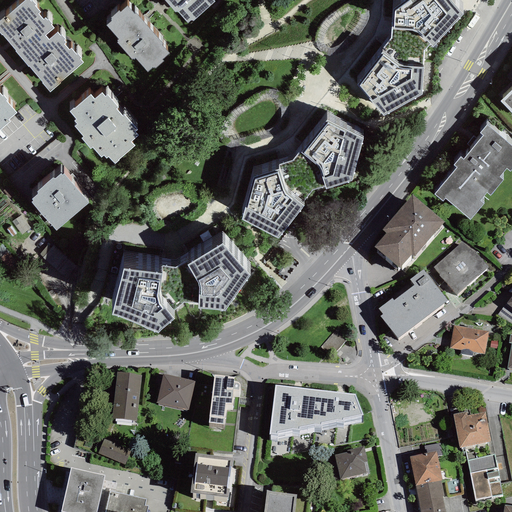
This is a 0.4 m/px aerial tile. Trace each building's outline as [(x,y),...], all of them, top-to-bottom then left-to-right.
[(4,17),(0,20),(0,33),(1,35),(2,35),(16,51),(15,51),(28,67),(29,66),(42,82),(42,83),(50,93),(61,83),(60,82),(84,63),(71,48),(69,49),(64,44),(66,43),(64,40),(65,39),(61,34),(61,35),(58,32),(49,39),(45,35),(54,28),(51,24),(52,23),(48,18),(47,19),(45,17),(43,19),(38,14),(40,12),(35,6),(35,5),(32,1),(31,1),(30,0),(25,0),(5,17),(4,17)] [(163,0),(174,12),(176,11),(187,23),(191,20),(192,22),(213,4),(209,0),(163,0)] [(358,85),(383,116),(421,94),(424,50),(430,45),(433,47),(463,13),(450,0),(405,0),(393,10),(391,28),(390,38),(381,50),(382,51),(358,85)] [(111,21),(106,26),(118,39),(117,40),(118,42),(117,43),(132,60),(133,59),(134,60),(135,59),(147,73),(153,68),(154,69),(164,61),(163,60),(169,54),(161,45),(162,44),(136,13),(134,14),(127,6),(120,12),(119,11),(111,18),(112,19),(111,20),(111,21)] [(511,89),(500,102),(511,113),(511,89)] [(0,129),(10,122),(8,120),(16,113),(0,93),(0,129)] [(90,95),(70,113),(76,120),(74,121),(76,125),(74,127),(83,137),(81,139),(90,149),(92,147),(101,158),(104,156),(106,159),(108,157),(114,164),(135,147),(131,142),(139,136),(136,132),(138,130),(124,115),(123,117),(116,109),(118,108),(107,95),(105,97),(101,93),(94,99),(90,95)] [(242,220),(278,238),(304,206),(302,204),(312,190),(325,187),(325,189),(351,181),(363,139),(327,119),(301,153),(299,151),(292,160),(278,165),(279,169),(253,178),(242,220)] [(456,168),(434,194),(442,201),(445,198),(471,220),(484,204),(480,201),(487,193),(490,196),(503,180),(500,177),(506,169),(510,172),(511,169),(511,145),(487,125),(479,133),(482,136),(463,159),(461,157),(453,165),(456,168)] [(33,201),(31,202),(56,231),(89,203),(64,174),(63,175),(61,174),(55,179),(55,178),(54,179),(53,178),(37,192),(38,193),(37,193),(37,194),(31,199),(33,201)] [(444,222),(412,195),(382,230),(386,233),(374,247),(399,268),(411,255),(414,257),(444,222)] [(439,276),(456,295),(490,266),(466,239),(433,268),(440,275),(439,276)] [(41,251),(68,273),(77,262),(49,241),(41,251)] [(158,333),(174,319),(170,314),(184,303),(198,304),(198,309),(225,311),(250,275),(222,244),(187,264),(185,261),(175,267),(162,266),(161,274),(124,269),(111,315),(117,316),(158,333)] [(382,314),(380,316),(397,339),(448,301),(424,269),(410,279),(414,285),(394,301),(392,299),(378,309),(382,314)] [(511,325),(511,324),(511,307),(506,303),(498,315),(511,325)] [(449,348),(460,350),(460,354),(472,356),(473,352),(484,354),(488,331),(453,325),(449,348)] [(335,331),(320,348),(331,357),(346,340),(335,331)] [(141,375),(117,372),(111,419),(136,421),(141,375)] [(195,381),(163,374),(156,403),(188,410),(195,381)] [(234,377),(213,375),(208,423),(224,425),(226,404),(231,405),(233,390),(239,391),(240,385),(239,384),(238,383),(237,382),(236,381),(234,381),(234,377)] [(355,394),(275,385),(269,434),(278,435),(278,432),(292,430),(299,431),(300,429),(314,425),(322,426),(322,424),(336,421),(344,421),(344,419),(363,415),(355,394)] [(467,412),(452,414),(459,448),(464,447),(487,442),(490,442),(485,412),(467,416),(467,412)] [(487,442),(464,447),(467,460),(475,501),(492,497),(503,495),(497,468),(495,454),(490,455),(487,442)] [(347,452),(334,455),(339,479),(366,473),(364,463),(368,462),(364,446),(347,450),(347,452)] [(415,486),(441,480),(442,480),(436,451),(409,457),(415,486)] [(234,458),(195,453),(190,493),(228,498),(234,458)] [(96,511),(105,476),(71,468),(60,511),(96,511)] [(441,480),(415,486),(420,511),(445,511),(442,497),(444,496),(441,480)] [(294,511),(297,494),(267,490),(264,511),(294,511)] [(105,511),(146,511),(148,506),(144,505),(146,499),(110,491),(105,511)]
